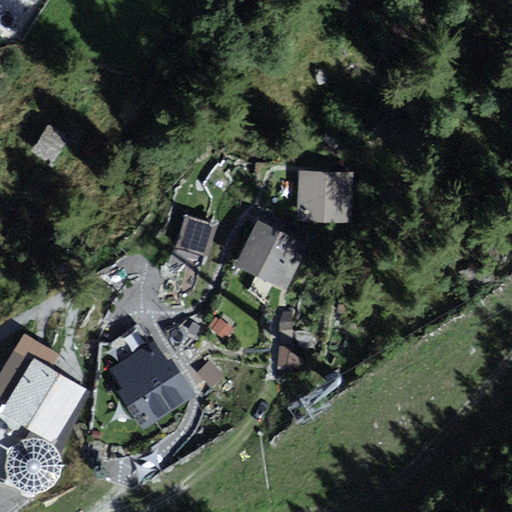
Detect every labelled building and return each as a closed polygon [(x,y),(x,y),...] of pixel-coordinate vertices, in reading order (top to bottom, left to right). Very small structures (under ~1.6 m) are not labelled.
[(347,180),(301,179),(300,221),(346,222),(347,180)] [(217,225),(187,216),(178,246),(208,255),(217,225)] [(301,246),(260,228),(241,270),(283,288),(301,246)] [(190,393),(155,347),(113,377),(148,424),(190,393)] [(86,388),(33,356),(1,410),(54,441),(86,388)] [(8,457),(8,471),(11,479),(17,486),(26,491),(35,492),(47,489),(54,483),(59,476),(61,466),(60,457),(56,449),(46,441),(37,438),(28,439),(19,443),(13,449),(8,457)]
